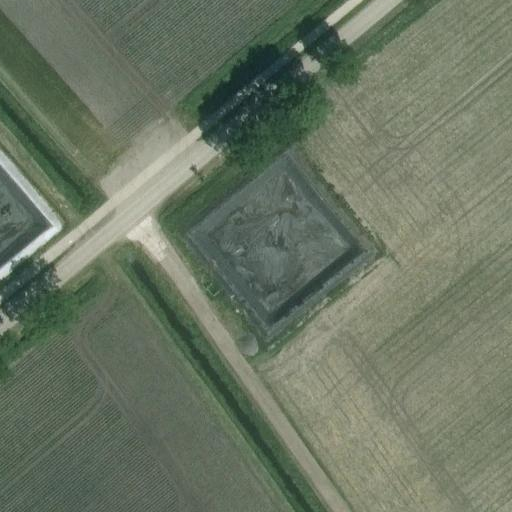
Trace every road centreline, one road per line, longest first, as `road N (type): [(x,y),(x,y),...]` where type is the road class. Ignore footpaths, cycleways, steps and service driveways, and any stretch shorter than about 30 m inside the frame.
road 1 (tertiary): [(0,327),(391,0)]
road 2 (track): [(332,511),(131,217)]
